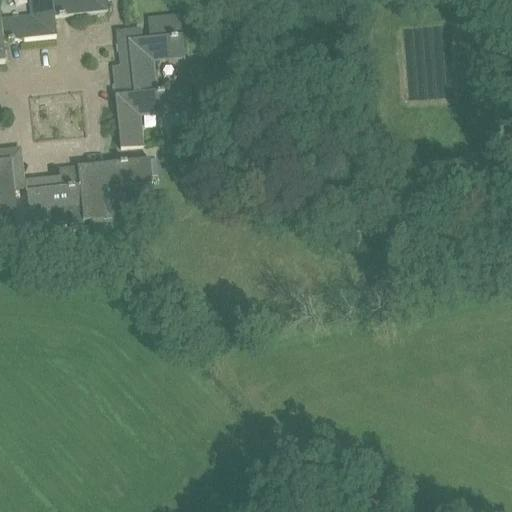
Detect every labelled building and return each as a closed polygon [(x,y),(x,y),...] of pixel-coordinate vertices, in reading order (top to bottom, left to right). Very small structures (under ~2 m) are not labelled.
[(55,30),(54,21),(52,4),(52,0),(31,0),(34,21),(1,25),(1,29),(3,45),(56,39),(55,30)] [(105,0),(52,0),(52,4),(54,21),(107,15),(105,0)] [(152,94),(148,61),(183,57),(179,26),(158,28),(160,39),(117,44),(119,63),(129,62),(131,80),(132,96),(152,94)] [(173,145),(145,149),(139,149),(135,116),(160,113),(169,112),(167,94),(186,92),(185,91),(167,92),(158,93),(152,94),(132,96),(115,97),(113,98),(114,105),(119,153),(139,150),(173,146),(173,145)] [(0,217),(16,216),(9,153),(0,153),(0,217)] [(101,220),(97,186),(150,180),(147,160),(78,168),(80,186),(78,187),(80,202),(80,207),(82,223),(88,222),(101,220)] [(46,180),(42,180),(24,183),(25,192),(29,226),(17,228),(19,248),(50,245),(48,229),(54,229),(82,225),(82,223),(80,207),(80,202),(78,187),(60,189),(47,191),(46,180)] [(101,220),(88,222),(90,237),(106,235),(104,220),(101,220)]
